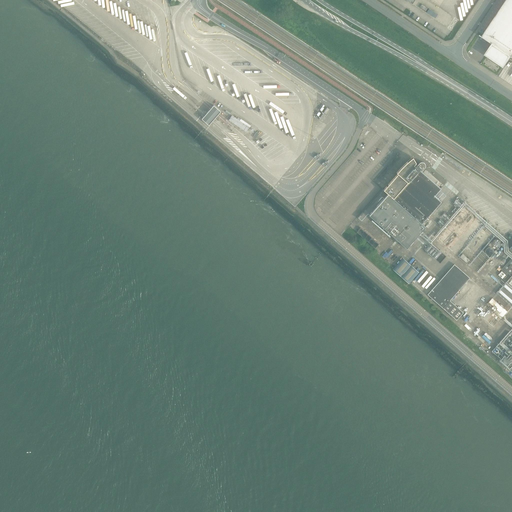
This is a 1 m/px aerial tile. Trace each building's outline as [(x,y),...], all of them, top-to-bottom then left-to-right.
[(511,56),(511,0),(505,0),(481,36),(493,44),(486,54),(503,65),(510,55),(511,56)] [(205,115),(202,119),(209,125),(212,121),(217,115),(219,113),(221,111),(214,105),(212,107),(211,109),(205,115)] [(321,121),(329,109),(327,108),(319,119),(321,121)] [(230,118),(228,120),(246,132),(249,127),(239,120),(240,119),(238,118),(237,119),(232,115),(230,118)] [(383,190),(357,218),(361,222),(368,215),(406,249),(425,227),(422,224),(441,201),(435,196),(441,189),(422,171),(425,168),(425,167),(425,166),(425,165),(425,164),(425,163),(424,163),(424,162),(423,162),(422,162),(421,162),(420,162),(419,163),(418,165),(417,166),(416,165),(415,165),(414,164),(416,162),(413,158),(411,159),(409,161),(407,162),(405,164),(403,165),(401,167),(400,169),(398,171),(396,173),(398,174),(383,190)] [(360,228),(357,232),(375,248),(379,244),(360,228)] [(462,254),(460,257),(466,263),(469,260),(462,254)] [(393,269),(409,284),(419,272),(403,258),(393,269)] [(511,258),(502,268),(510,275),(511,272),(511,267),(511,266),(511,265),(511,258)] [(454,264),(427,294),(456,320),(463,312),(449,300),(469,278),(454,264)] [(489,272),(488,273),(499,283),(500,282),(489,272)] [(497,292),(511,306),(511,305),(511,287),(506,282),(497,292)] [(493,297),(478,314),(494,327),(509,310),(503,305),(504,304),(502,302),(501,304),(493,297)] [(501,359),(500,360),(511,371),(511,334),(509,332),(492,351),(501,359)]
